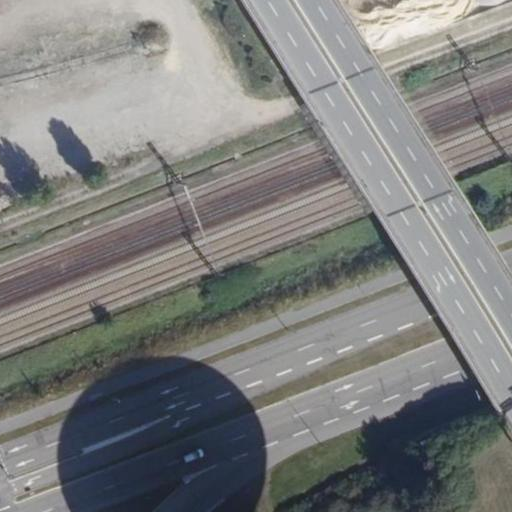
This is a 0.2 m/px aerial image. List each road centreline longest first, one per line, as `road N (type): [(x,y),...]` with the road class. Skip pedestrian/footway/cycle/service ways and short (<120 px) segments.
road 1 (track): [(511,25),(0,224)]
road 2 (secondary): [(511,271),(0,467)]
road 3 (primary): [(266,0),(511,390)]
road 4 (primary): [(511,323),(304,0)]
road 5 (secondary): [(250,432),(511,334)]
road 6 (secondary): [(38,511),(250,432)]
